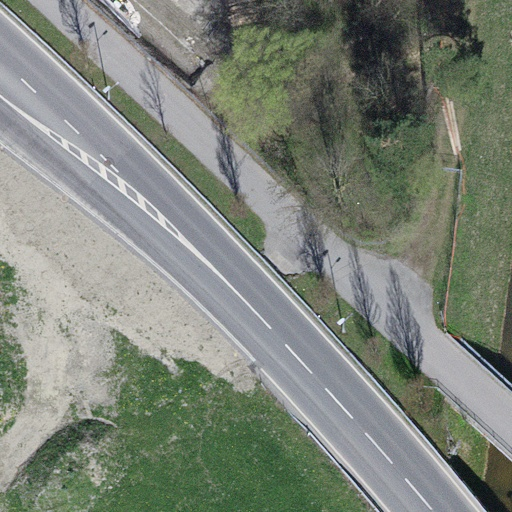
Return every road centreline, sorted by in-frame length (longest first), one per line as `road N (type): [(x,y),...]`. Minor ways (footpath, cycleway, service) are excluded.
road 1 (primary): [(429,511),(217,274),(0,60)]
road 2 (track): [(462,0),(438,217),(400,324)]
